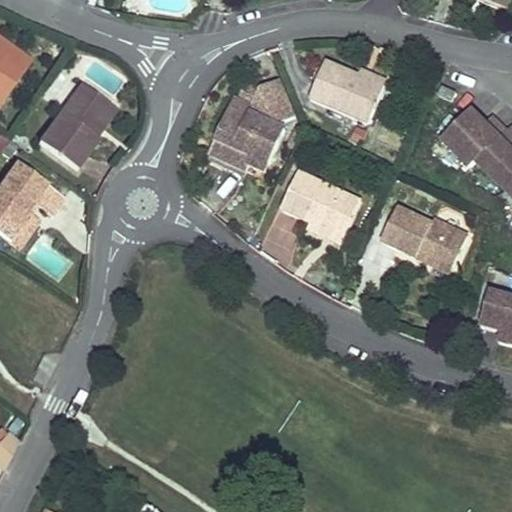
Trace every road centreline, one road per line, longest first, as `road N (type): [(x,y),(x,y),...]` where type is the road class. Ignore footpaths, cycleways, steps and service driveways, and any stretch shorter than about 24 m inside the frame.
road 1 (residential): [(141,203),(178,217),(368,336),(511,385)]
road 2 (residential): [(141,203),(108,263),(90,342),(7,511)]
road 3 (residential): [(492,53),(341,22),(299,23),(211,55),(188,76)]
road 4 (residential): [(59,16),(132,43),(188,76)]
road 5 (residential): [(188,76),(141,203)]
